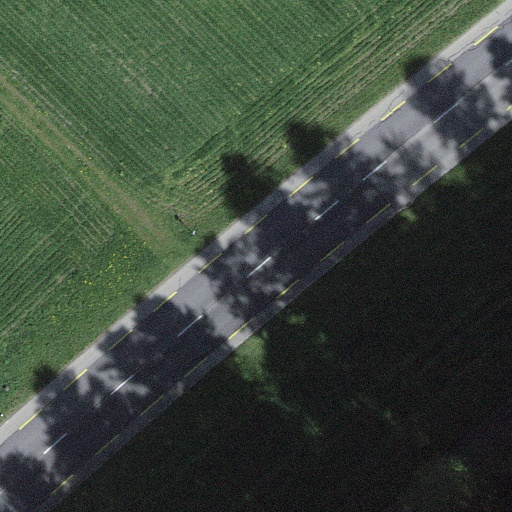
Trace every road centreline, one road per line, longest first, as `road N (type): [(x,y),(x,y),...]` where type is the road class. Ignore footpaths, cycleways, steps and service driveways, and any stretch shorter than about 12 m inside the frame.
road 1 (primary): [(0,490),(430,121),(511,60)]
road 2 (track): [(511,404),(390,511)]
